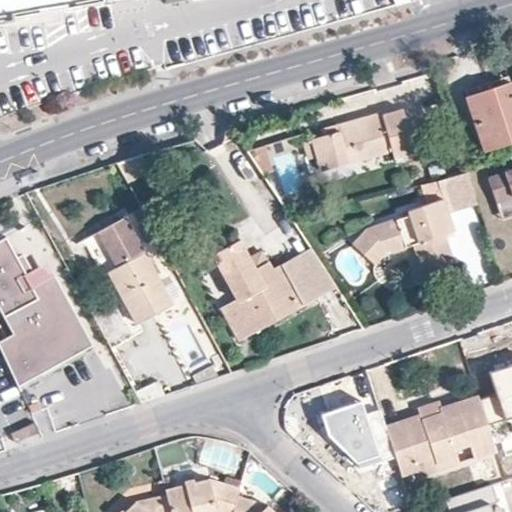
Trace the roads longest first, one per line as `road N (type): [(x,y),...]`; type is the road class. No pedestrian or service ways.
road 1 (primary): [(0,162),(201,90),(511,3)]
road 2 (residential): [(224,396),(511,298)]
road 3 (residential): [(0,474),(224,396)]
road 4 (residential): [(224,396),(348,511)]
